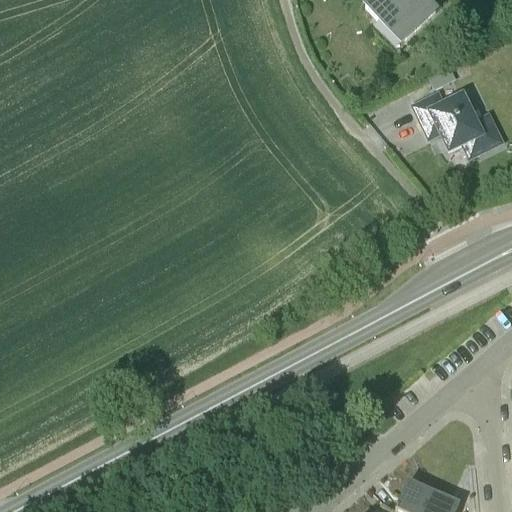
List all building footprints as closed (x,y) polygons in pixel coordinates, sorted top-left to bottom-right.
[(374,0),(363,11),(378,26),(383,20),(405,43),(436,13),(426,2),(427,0),(374,0)] [(433,94),(455,83),(450,72),(428,82),(433,94)] [(441,110),(436,99),(412,111),(424,134),(434,129),(448,156),(462,149),(468,162),(499,147),(492,132),(479,138),(461,101),(441,110)] [(424,511),(430,499),(404,488),(394,511),(424,511)] [(430,499),(424,511),(454,511),(456,510),(430,499)]
